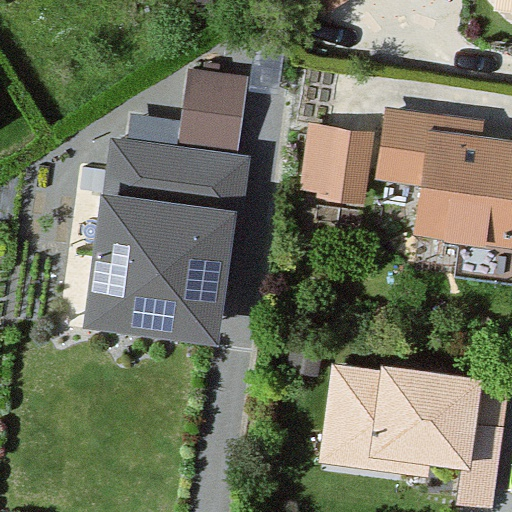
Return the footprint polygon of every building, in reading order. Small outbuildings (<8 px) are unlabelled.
[(195,0),(195,1),(223,16),(231,0),(195,0)] [(313,0),(323,14),(343,0),(313,0)] [(180,114),(177,139),(235,147),(245,71),(186,64),(180,114)] [(483,116),(389,104),(379,177),(420,182),(414,226),(460,233),(456,268),(511,275),(511,132),(481,129),(483,116)] [(110,130),(87,308),(215,325),(222,272),(230,273),(247,148),(235,147),(177,139),(180,114),(131,107),(128,132),(110,130)] [(370,127),(310,120),(303,181),(322,184),(321,192),(362,197),(370,127)] [(481,375),(332,357),(320,455),(425,467),(427,450),(462,455),(457,495),(493,500),(507,386),(480,382),(481,375)]
